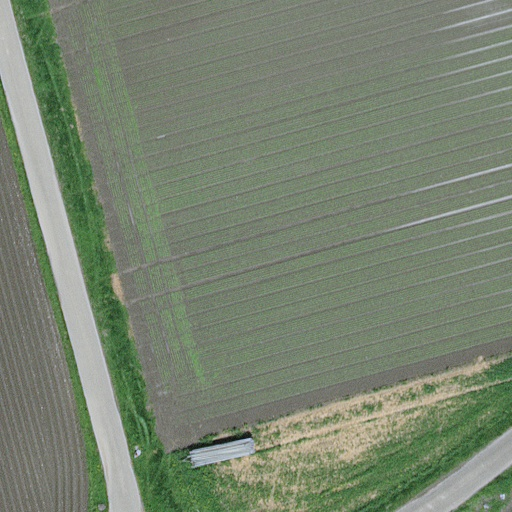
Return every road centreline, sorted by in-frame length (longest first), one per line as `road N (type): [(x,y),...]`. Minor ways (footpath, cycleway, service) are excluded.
road 1 (track): [(0,57),(114,511)]
road 2 (unclassified): [(407,511),(511,446)]
